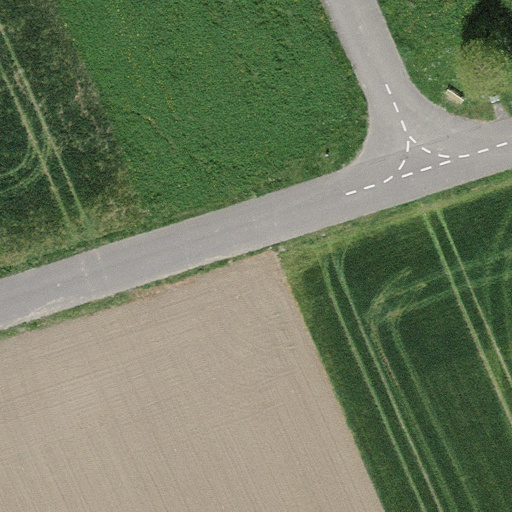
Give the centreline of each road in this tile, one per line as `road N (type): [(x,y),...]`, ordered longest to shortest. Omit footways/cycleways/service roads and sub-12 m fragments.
road 1 (residential): [(0,302),(414,170)]
road 2 (residential): [(345,0),(414,170)]
